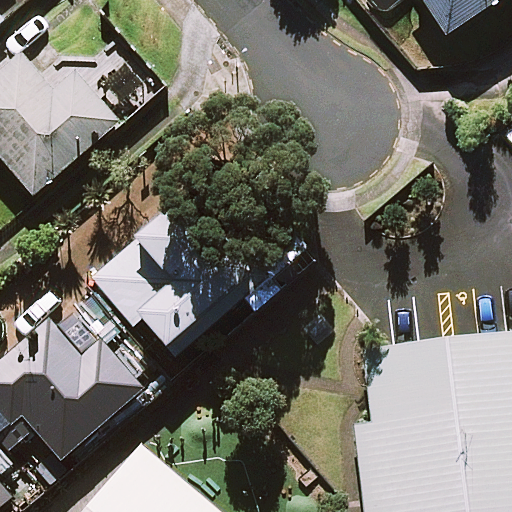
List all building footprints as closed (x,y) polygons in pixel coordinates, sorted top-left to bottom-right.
[(506,0),(434,0),(457,34),(506,0)] [(0,161),(32,199),(119,125),(73,71),(52,89),(24,55),(0,74),(0,161)] [(147,89),(128,67),(99,92),(118,114),(147,89)] [(167,216),(93,285),(134,329),(140,324),(166,351),(234,287),(167,216)] [(83,361),(52,325),(0,369),(0,418),(9,429),(22,418),(60,463),(143,391),(103,344),(83,361)] [(511,511),(511,347),(360,364),(368,437),(344,439),(352,511),(511,511)] [(207,511),(150,462),(106,511),(207,511)] [(0,507),(10,500),(0,487),(0,507)]
